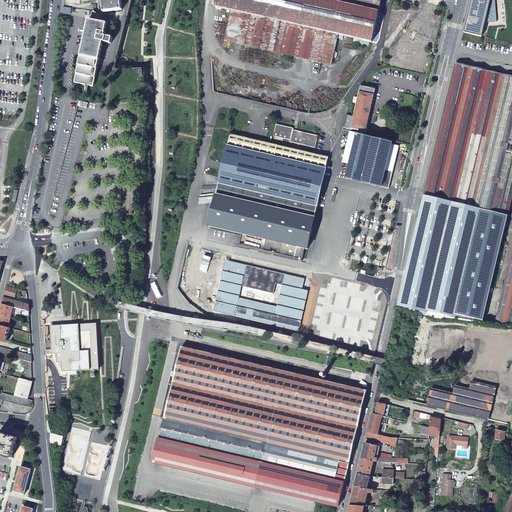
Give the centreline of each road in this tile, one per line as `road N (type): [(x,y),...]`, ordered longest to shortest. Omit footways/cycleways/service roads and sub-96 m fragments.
road 1 (secondary): [(460,0),(370,396)]
road 2 (tertiary): [(58,0),(18,248)]
road 3 (tertiary): [(18,248),(34,302),(40,420)]
road 4 (residential): [(370,396),(504,426)]
